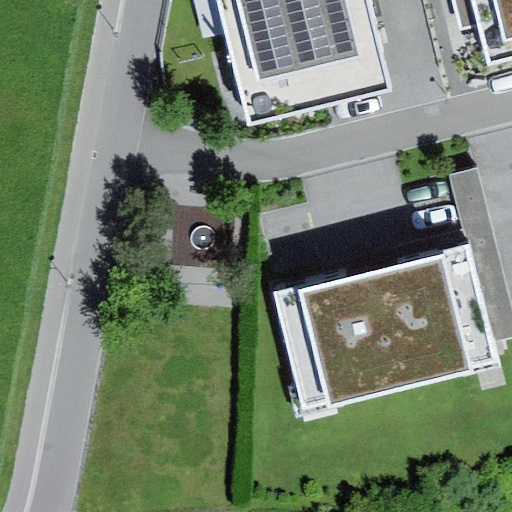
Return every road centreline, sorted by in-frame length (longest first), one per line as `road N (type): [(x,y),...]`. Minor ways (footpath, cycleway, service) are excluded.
road 1 (residential): [(122,131),(235,157),(305,153),(511,107)]
road 2 (residential): [(49,511),(122,131)]
road 3 (residential): [(122,131),(146,0)]
